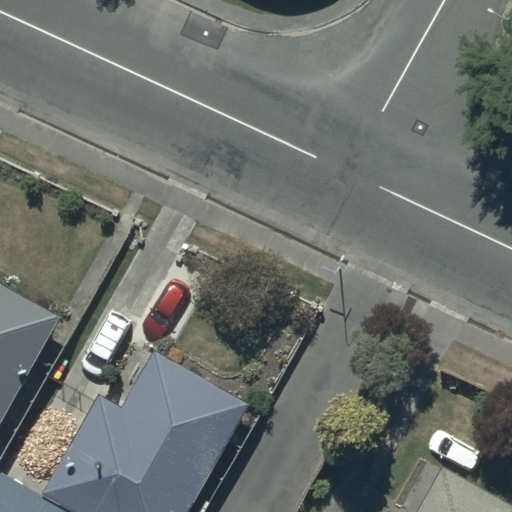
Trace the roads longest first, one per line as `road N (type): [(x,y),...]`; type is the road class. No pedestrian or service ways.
road 1 (residential): [(347,167),(0,11)]
road 2 (residential): [(347,167),(441,0)]
road 3 (residential): [(511,244),(347,167)]
